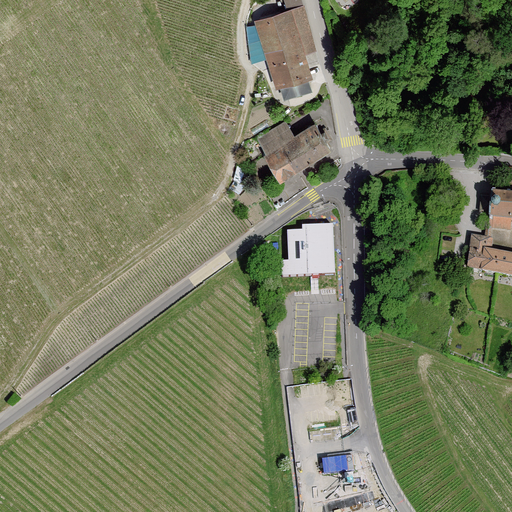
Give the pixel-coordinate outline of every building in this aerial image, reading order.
[(284,0),(288,9),(291,9),(303,49),(316,45),(302,0),(284,0)] [(288,9),(257,19),(277,84),(311,73),(303,49),(291,9),(288,9)] [(265,155),(296,138),(286,122),(257,139),(265,155)] [(296,138),(264,156),(280,185),(334,152),(317,124),(296,138)] [(511,189),(500,188),(492,187),(489,214),(490,214),(511,216),(511,189)] [(493,229),(511,231),(511,216),(490,214),(490,218),(489,228),(493,229)] [(303,229),(287,230),(289,260),(282,260),(283,277),(335,275),(333,223),(303,224),(303,229)] [(511,274),(511,254),(489,251),(491,238),(485,236),(473,234),(467,267),(511,274)] [(321,456),(323,473),(357,470),(355,453),(321,456)]
